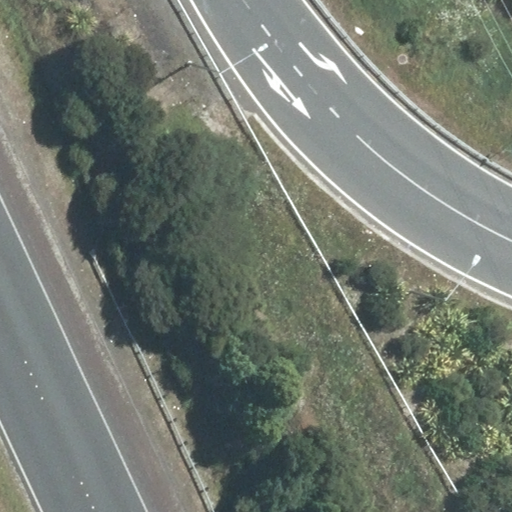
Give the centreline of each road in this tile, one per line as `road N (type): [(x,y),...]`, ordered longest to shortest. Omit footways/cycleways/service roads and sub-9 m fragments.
road 1 (motorway): [(282,0),(400,132),(511,220)]
road 2 (motorway): [(0,311),(93,511)]
